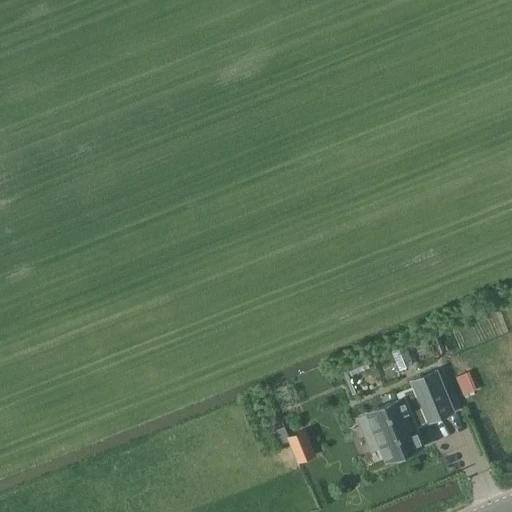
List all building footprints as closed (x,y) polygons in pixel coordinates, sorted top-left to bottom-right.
[(438,368),(410,380),(428,422),(455,410),(438,368)] [(353,398),(357,396),(347,372),(343,374),(353,398)] [(403,396),(365,412),(386,462),(424,446),(403,396)] [(294,434),(306,425),(300,415),(287,424),(294,434)] [(305,431),(290,437),(299,459),(314,453),(305,431)]
